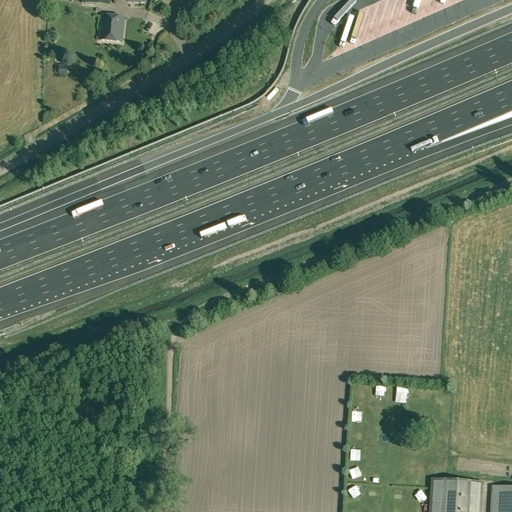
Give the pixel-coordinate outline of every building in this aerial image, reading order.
[(333,13),(344,0),(336,0),(328,9),(333,13)] [(122,43),(125,18),(102,16),(99,41),(122,43)] [(360,398),(369,396),(367,386),(358,388),(360,398)] [(410,387),(399,387),(399,397),(410,397),(410,387)] [(424,387),(423,397),(431,398),(432,388),(424,387)] [(443,393),(438,401),(447,406),(452,398),(443,393)] [(447,441),(436,440),(435,466),(447,466),(447,441)] [(419,486),(428,486),(427,476),(419,477),(419,486)] [(431,479),(429,511),(480,511),(483,482),(431,479)] [(350,491),(354,502),(365,498),(361,487),(350,491)] [(371,499),(383,498),(382,488),(371,489),(371,499)] [(511,511),(511,489),(491,489),(489,511),(511,511)] [(397,501),(406,503),(408,493),(399,491),(397,501)] [(416,499),(426,499),(426,491),(416,492),(416,499)]
